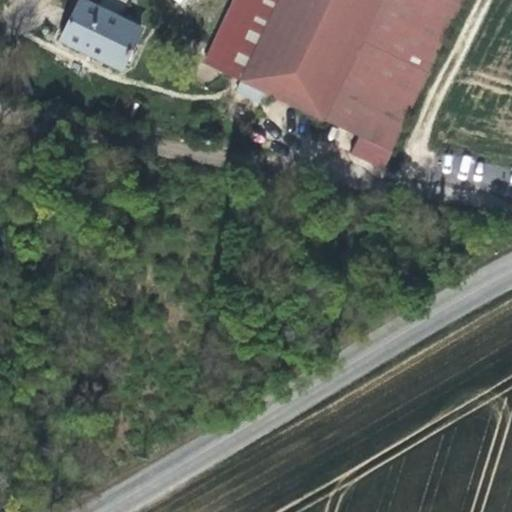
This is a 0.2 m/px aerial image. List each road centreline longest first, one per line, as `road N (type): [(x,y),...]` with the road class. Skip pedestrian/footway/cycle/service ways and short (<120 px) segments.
road 1 (unclassified): [(0,105),(511,209)]
road 2 (tertiary): [(511,275),(113,511)]
